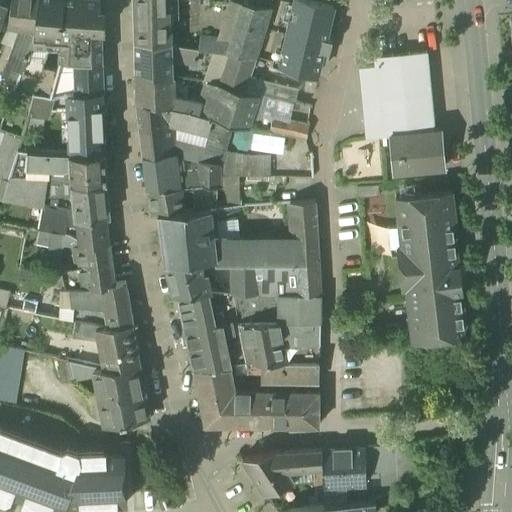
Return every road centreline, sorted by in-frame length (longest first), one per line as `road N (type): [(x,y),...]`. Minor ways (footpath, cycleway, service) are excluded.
road 1 (residential): [(120,0),(128,178),(188,451)]
road 2 (residential): [(354,0),(320,136),(333,431)]
road 3 (secondary): [(506,410),(470,0)]
road 4 (residential): [(506,410),(333,431)]
road 5 (residential): [(333,431),(259,435),(188,451)]
